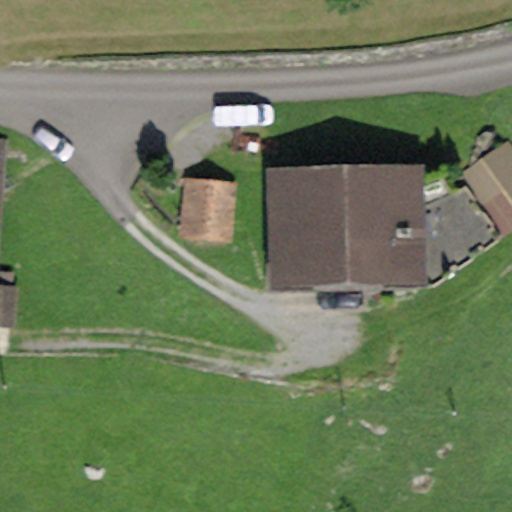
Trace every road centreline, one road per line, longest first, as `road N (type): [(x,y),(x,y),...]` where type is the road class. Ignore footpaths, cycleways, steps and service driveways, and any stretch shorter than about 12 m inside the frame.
road 1 (track): [(27,339),(123,338),(271,364),(436,301),(511,249)]
road 2 (unclassified): [(0,84),(329,83),(511,61)]
